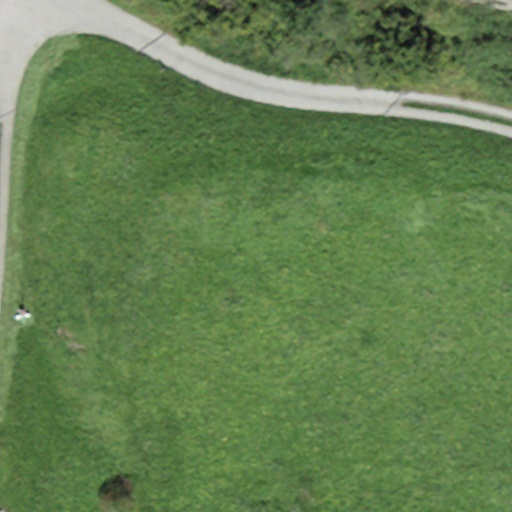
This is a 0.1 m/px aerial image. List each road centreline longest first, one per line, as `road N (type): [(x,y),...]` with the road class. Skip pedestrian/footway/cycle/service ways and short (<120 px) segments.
road 1 (track): [(511,119),(450,97),(217,66),(60,0)]
road 2 (track): [(27,0),(10,41),(0,158)]
